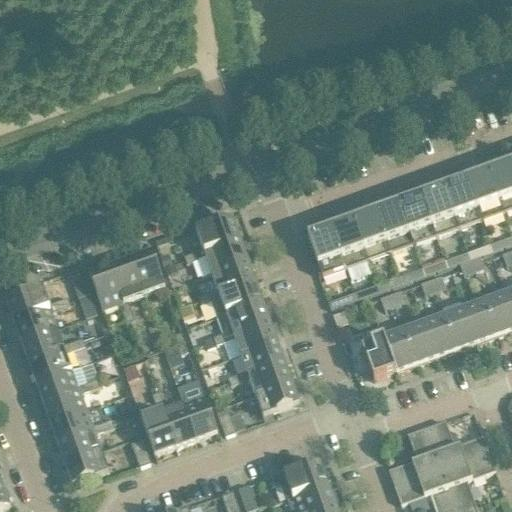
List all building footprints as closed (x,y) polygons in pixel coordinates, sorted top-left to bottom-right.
[(511,214),(511,168),(489,176),(504,218),(511,214)] [(504,218),(489,176),(467,184),(482,226),(504,218)] [(482,226),(467,184),(444,193),(459,234),(482,226)] [(459,234),(444,193),(422,201),(436,242),(459,234)] [(436,242),(422,201),(399,209),(414,250),(436,242)] [(414,250),(399,209),(376,217),(391,258),(414,250)] [(391,258),(376,217),(354,225),(369,266),(391,258)] [(240,245),(233,224),(197,237),(203,254),(204,258),(240,245)] [(369,266),(354,225),(331,233),(346,275),(369,266)] [(346,275),(331,233),(308,242),(323,283),(346,275)] [(493,257),(511,249),(511,241),(490,249),(493,257)] [(212,279),(248,266),(240,245),(204,258),(203,254),(193,258),(196,266),(202,282),(212,279)] [(493,257),(490,249),(467,257),(470,265),(480,261),(493,257)] [(511,270),(511,256),(502,260),(507,272),(511,270)] [(165,293),(152,257),(131,264),(144,301),(165,293)] [(470,265),(467,257),(445,265),(448,273),(459,269),(470,265)] [(187,269),(196,266),(193,258),(184,261),(187,269)] [(485,274),(482,267),(480,261),(470,265),(474,278),(485,274)] [(144,301),(131,264),(111,272),(124,308),(119,309),(123,319),(131,316),(128,306),(144,301)] [(448,273),(445,265),(422,274),(425,281),(448,273)] [(474,278),(470,265),(459,269),(464,281),(474,278)] [(255,286),(248,266),(212,279),(218,295),(219,299),(255,286)] [(124,308),(111,272),(89,280),(102,316),(119,309),(124,308)] [(402,289),(425,281),(422,274),(400,282),(402,289)] [(380,297),(402,289),(400,282),(377,290),(380,297)] [(446,294),(442,282),(431,285),(436,298),(446,294)] [(436,298),(431,285),(421,289),(425,302),(436,298)] [(262,306),(255,286),(219,299),(218,295),(208,298),(211,307),(217,323),(262,306)] [(357,305),(380,297),(377,290),(355,298),(357,305)] [(49,309),(43,292),(7,306),(14,327),(50,314),(49,309)] [(405,309),(401,296),(390,300),(395,312),(405,309)] [(211,307),(208,298),(199,302),(202,310),(211,307)] [(331,315),(357,305),(355,298),(328,307),(331,315)] [(511,335),(511,319),(505,299),(485,307),(497,341),(511,335)] [(395,312),(390,300),(380,304),(385,316),(395,312)] [(70,311),(67,303),(58,306),(61,314),(70,311)] [(58,334),(52,318),(61,314),(58,306),(49,309),(50,314),(14,327),(22,347),(58,334)] [(270,327),(262,306),(217,323),(223,339),(224,343),(270,327)] [(497,341),(485,307),(464,314),(477,349),(497,341)] [(477,349),(464,314),(444,321),(456,356),(477,349)] [(135,325),(131,316),(123,319),(127,328),(135,325)] [(348,329),(343,317),(333,321),(337,333),(348,329)] [(456,356),(444,321),(424,329),(436,363),(456,356)] [(277,347),(270,327),(224,343),(223,339),(214,343),(217,351),(235,344),(240,360),(277,347)] [(436,363),(424,329),(403,336),(416,371),(436,363)] [(65,354),(63,350),(58,334),(22,347),(29,367),(65,354)] [(416,371),(403,336),(383,343),(395,378),(416,371)] [(188,357),(181,338),(173,341),(180,360),(188,357)] [(86,352),(83,343),(73,347),(76,355),(86,352)] [(395,378),(383,343),(362,351),(374,386),(395,378)] [(72,375),(66,358),(76,355),(73,347),(63,350),(65,354),(29,367),(36,388),(72,375)] [(284,367),(277,347),(240,360),(246,376),(248,380),(284,367)] [(292,388),(284,367),(248,380),(246,376),(237,380),(240,388),(250,385),(255,401),(292,388)] [(44,408),(80,395),(78,391),(87,388),(81,372),(72,375),(36,388),(44,408)] [(240,388),(237,380),(229,383),(232,391),(240,388)] [(100,392),(97,384),(87,388),(90,396),(100,392)] [(87,415),(81,399),(90,396),(87,388),(78,391),(80,395),(44,408),(51,428),(87,415)] [(299,409),(292,388),(255,401),(263,422),(299,409)] [(164,406),(160,396),(152,399),(156,409),(164,406)] [(218,438),(205,402),(183,410),(196,446),(218,438)] [(196,446),(183,410),(167,416),(164,406),(156,409),(159,419),(163,417),(176,453),(196,446)] [(236,437),(228,414),(217,418),(225,441),(236,437)] [(94,436),(93,431),(87,415),(51,428),(58,449),(94,436)] [(163,417),(159,419),(142,425),(155,461),(176,453),(163,417)] [(115,433),(112,425),(102,428),(105,436),(115,433)] [(442,476),(489,459),(483,442),(455,452),(446,427),(427,434),(442,476)] [(102,456),(96,440),(105,436),(102,428),(93,431),(94,436),(58,449),(65,469),(102,456)] [(442,476),(427,434),(408,441),(417,466),(389,476),(395,493),(442,476)] [(151,468),(143,445),(131,449),(140,472),(151,468)] [(109,477),(102,456),(65,469),(73,490),(109,477)] [(467,487),(496,477),(489,459),(442,476),(455,511),(475,511),(476,511),(467,487)] [(330,489),(322,468),(286,481),(285,478),(272,482),(276,492),(282,490),(287,505),(330,489)] [(455,511),(442,476),(395,493),(401,511),(430,501),(433,511),(455,511)] [(330,511),(336,510),(329,491),(330,490),(330,489),(287,505),(293,503),(295,511),(330,511)] [(257,511),(250,490),(239,494),(244,511),(257,511)] [(0,511),(10,511),(3,491),(0,492),(0,511)] [(238,511),(233,496),(222,500),(225,511),(238,511)]
